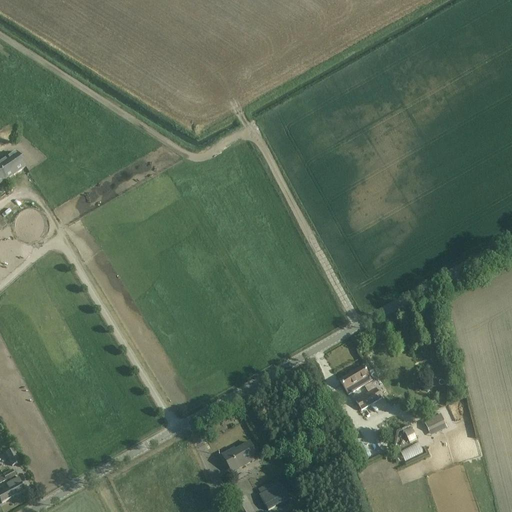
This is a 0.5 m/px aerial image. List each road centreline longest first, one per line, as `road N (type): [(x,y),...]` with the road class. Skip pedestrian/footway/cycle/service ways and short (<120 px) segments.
road 1 (tertiary): [(32,511),(511,243)]
road 2 (unknown): [(173,430),(58,244)]
